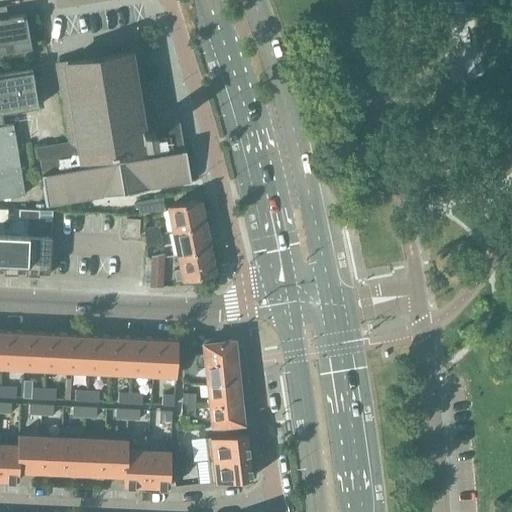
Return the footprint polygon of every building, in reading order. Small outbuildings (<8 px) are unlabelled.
[(0,53),(31,48),(25,14),(0,18),(0,53)] [(185,149),(181,150),(180,142),(177,125),(175,125),(175,126),(154,129),(153,126),(151,126),(148,108),(149,108),(149,107),(146,107),(143,90),(145,90),(145,88),(143,88),(140,71),(142,71),(142,69),(140,69),(137,50),(58,63),(61,83),(59,83),(59,85),(61,84),(64,102),(62,102),(62,104),(64,103),(67,121),(65,121),(65,123),(67,122),(70,140),(68,140),(68,142),(71,141),(71,143),(37,149),(38,159),(42,158),(44,173),(41,173),(46,205),(47,205),(103,195),(103,197),(147,189),(147,188),(189,181),(190,181),(185,149)] [(0,112),(38,107),(31,67),(0,72),(0,112)] [(0,125),(0,198),(24,194),(12,123),(0,125)] [(136,201),(139,214),(164,209),(162,196),(136,201)] [(168,207),(173,231),(204,224),(203,224),(199,202),(200,201),(199,200),(168,207)] [(19,209),(19,217),(29,217),(29,209),(19,209)] [(29,209),(29,217),(39,218),(39,210),(29,209)] [(139,219),(126,218),(125,236),(138,237),(139,219)] [(173,231),(178,254),(209,248),(209,247),(208,248),(204,225),(204,224),(173,231)] [(144,227),(144,236),(159,233),(157,225),(144,227)] [(159,233),(144,236),(145,246),(161,242),(159,233)] [(28,235),(6,234),(5,272),(26,273),(28,235)] [(51,236),(28,235),(26,273),(49,274),(51,236)] [(209,248),(178,254),(181,268),(173,270),(175,280),(214,273),(214,272),(213,272),(208,249),(209,249),(209,248)] [(151,257),(150,287),(162,286),(163,254),(151,257)] [(26,332),(4,331),(3,368),(24,369),(26,332)] [(48,333),(26,332),(24,369),(46,370),(48,333)] [(69,334),(48,333),(46,370),(67,371),(69,334)] [(91,335),(69,334),(67,371),(89,372),(91,335)] [(112,336),(91,335),(89,372),(111,373),(112,336)] [(134,337),(112,336),(111,373),(132,374),(134,337)] [(155,338),(134,337),(132,374),(154,375),(155,338)] [(178,339),(155,338),(154,375),(176,376),(178,339)] [(197,362),(205,362),(236,359),(235,350),(237,348),(236,343),(234,341),(234,339),(215,341),(215,339),(203,340),(204,353),(189,352),(188,362),(197,362)] [(205,362),(208,383),(238,380),(238,378),(240,376),(239,369),(237,368),(236,359),(205,362)] [(188,362),(188,373),(195,374),(197,374),(197,362),(188,362)] [(208,383),(210,404),(241,401),(240,392),(242,390),(241,384),(239,382),(238,380),(208,383)] [(17,387),(5,386),(5,396),(17,397),(17,387)] [(44,398),(45,388),(33,388),(32,398),(44,398)] [(56,399),(57,389),(45,388),(44,398),(56,399)] [(88,390),(76,390),(75,400),(87,400),(88,390)] [(100,391),(88,390),(87,400),(99,401),(100,391)] [(131,392),(119,392),(119,402),(131,402),(131,392)] [(143,393),(131,392),(131,402),(142,403),(143,393)] [(187,393),(186,403),(197,404),(198,393),(187,393)] [(175,394),(163,394),(162,404),(175,404),(175,394)] [(241,401),(210,404),(212,424),(222,425),(232,423),(233,425),(241,424),(240,422),(243,422),(243,420),(245,417),(244,411),(242,410),(241,401)] [(11,403),(0,402),(0,412),(11,413),(11,403)] [(41,404),(29,403),(28,413),(40,414),(41,404)] [(197,404),(186,403),(186,413),(196,413),(197,404)] [(53,405),(41,404),(40,414),(52,415),(53,405)] [(84,406),(72,405),(71,415),(83,416),(84,406)] [(95,417),(96,407),(84,406),(83,416),(95,417)] [(127,408),(115,408),(115,417),(127,418),(127,408)] [(139,419),(139,409),(127,408),(127,418),(139,419)] [(171,410),(159,410),(159,419),(171,420),(171,410)] [(247,455),(244,432),(203,437),(205,460),(247,455)] [(17,443),(0,442),(0,479),(16,480),(18,437),(17,437),(17,443)] [(39,438),(18,437),(16,480),(17,480),(17,474),(38,475),(39,438)] [(61,439),(39,438),(38,475),(59,476),(61,439)] [(83,441),(61,439),(59,476),(81,477),(83,441)] [(104,442),(83,441),(81,477),(102,479),(104,442)] [(126,443),(104,442),(102,479),(123,479),(123,486),(124,486),(126,443)] [(126,449),(127,443),(126,443),(124,486),(145,487),(147,450),(126,449)] [(175,461),(185,461),(186,449),(176,449),(175,461)] [(170,451),(147,450),(145,487),(168,488),(170,451)] [(247,455),(205,460),(208,482),(249,477),(247,455)] [(185,473),(185,461),(175,461),(175,473),(185,473)]
